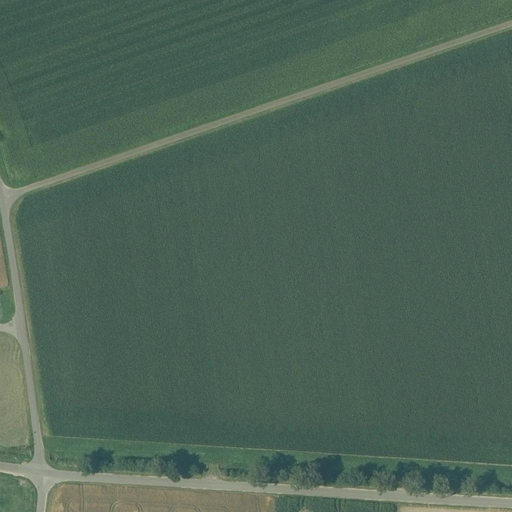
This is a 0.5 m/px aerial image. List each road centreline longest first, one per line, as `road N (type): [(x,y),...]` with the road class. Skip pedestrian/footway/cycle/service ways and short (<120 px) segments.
road 1 (unclassified): [(3,197),(511,24)]
road 2 (unclassified): [(41,474),(511,505)]
road 3 (unclassified): [(41,474),(3,197)]
